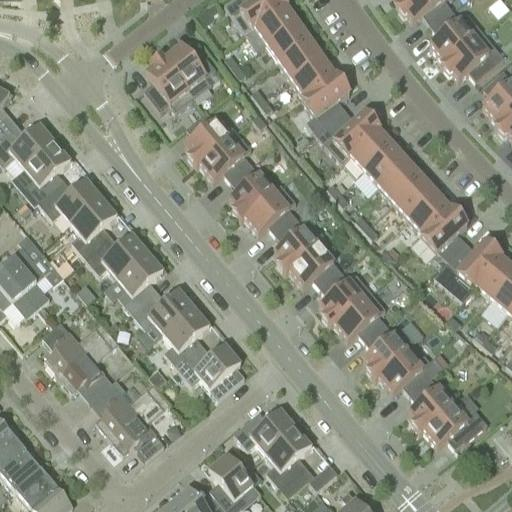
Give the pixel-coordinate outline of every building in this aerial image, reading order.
[(246,0),(242,0),(222,14),(230,24),(243,42),(285,12),(276,0),(263,0),(253,8),(246,0)] [(389,0),(397,11),(394,13),(394,14),(414,0),(389,0)] [(443,8),(451,2),(449,0),(414,0),(394,14),(402,25),(405,23),(410,30),(421,23),(429,34),(450,18),(443,8)] [(212,12),(205,18),(209,24),(217,18),(212,12)] [(284,14),(286,13),(285,12),(243,42),(243,43),(253,36),(265,53),(297,31),(296,30),(284,14)] [(466,22),(458,28),(450,18),(429,34),(437,45),(428,53),(442,70),(438,72),(439,73),(480,39),(466,22)] [(297,32),(297,31),(265,53),(277,71),(309,49),(297,32)] [(480,39),(439,73),(448,84),(451,81),(456,88),(466,80),(474,90),(495,73),(502,66),(494,57),(480,39)] [(217,60),(223,55),(216,45),(209,50),(217,60)] [(321,65),(320,65),(309,49),(277,71),(289,89),(322,66),(321,65)] [(197,56),(187,64),(180,54),(162,67),(160,64),(159,65),(192,107),(210,93),(204,85),(214,78),(197,56)] [(231,77),(237,73),(229,63),(223,68),(231,77)] [(174,120),(192,107),(159,65),(149,73),(151,76),(144,82),(151,91),(142,99),(158,120),(168,113),(174,120)] [(322,67),(322,66),(289,89),(301,106),(300,107),(335,83),(334,82),(333,83),(322,67)] [(238,87),(245,83),(237,73),(231,77),(238,87)] [(490,107),(481,115),(495,131),(492,134),(493,135),(511,117),(511,86),(510,89),(502,79),(481,98),(490,107)] [(335,83),(300,107),(313,125),(305,130),(314,144),(344,119),(336,110),(348,101),(335,83)] [(0,149),(12,140),(3,129),(0,126),(0,116),(7,104),(8,102),(0,96),(0,149)] [(257,112),(264,107),(256,97),(250,102),(257,112)] [(265,122),(271,117),(264,107),(257,112),(265,122)] [(511,117),(493,135),(502,145),(505,142),(511,149),(511,147),(511,117)] [(352,129),(344,119),(314,144),(339,171),(378,136),(363,120),(352,129)] [(192,147),(183,155),(189,162),(186,164),(194,175),(235,140),(221,124),(214,130),(205,120),(184,137),(192,147)] [(259,137),(265,132),(257,122),(251,127),(259,137)] [(47,140),(40,132),(38,134),(20,149),(12,140),(0,149),(0,175),(1,177),(13,168),(22,178),(53,152),(50,148),(52,146),(50,144),(47,140)] [(377,138),(378,137),(378,136),(339,171),(340,172),(348,164),(362,179),(391,153),(377,138)] [(242,164),(249,158),(235,140),(194,175),(195,175),(198,173),(212,189),(221,181),(229,191),(250,173),(242,164)] [(59,154),(56,156),(53,152),(22,178),(31,189),(23,196),(37,213),(58,195),(50,185),(69,170),(68,170),(71,168),(64,161),(64,160),(61,156),(60,156),(59,154)] [(405,168),(405,169),(391,153),(362,179),(377,196),(406,169),(405,168)] [(406,170),(407,170),(406,169),(377,196),(391,212),(420,185),(406,170)] [(279,193),(272,199),(250,173),(229,191),(237,200),(228,208),(233,215),(230,218),(239,228),(280,194),(279,193)] [(434,200),(420,185),(391,212),(406,227),(435,201),(434,200)] [(93,195),(86,187),(84,189),(66,204),(58,195),(37,213),(51,229),(59,222),(68,233),(99,207),(96,203),(98,201),(97,199),(93,195)] [(287,217),(294,211),(280,194),(239,228),(240,229),(243,226),(257,243),(266,235),(274,244),(295,227),(287,217)] [(435,202),(436,202),(435,201),(406,227),(420,243),(419,244),(419,245),(450,216),(448,217),(435,202)] [(105,209),(103,211),(99,207),(68,233),(77,244),(69,251),(83,268),(105,250),(97,241),(115,225),(117,223),(110,216),(111,216),(107,211),(105,209)] [(455,242),(465,233),(450,216),(419,245),(434,261),(436,260),(446,270),(464,251),(455,242)] [(310,230),(303,236),(295,227),(274,244),(282,253),(272,261),(278,268),(275,271),(284,281),(324,247),(310,230)] [(139,250),(133,242),(130,244),(112,259),(105,250),(83,268),(97,284),(106,277),(115,288),(146,262),(143,258),(145,257),(143,254),(139,250)] [(318,254),(325,248),(324,247),(284,281),(284,282),(287,279),(301,296),(311,288),(319,297),(339,280),(318,254)] [(472,296),(499,264),(482,249),(473,260),(464,251),(446,270),(456,280),(455,281),(472,296)] [(41,261),(32,269),(22,256),(0,274),(36,317),(49,306),(35,290),(44,283),(52,293),(61,285),(41,261)] [(151,264),(149,266),(146,262),(115,288),(124,299),(116,306),(130,323),(151,305),(143,296),(161,281),(161,280),(163,278),(157,271),(153,266),(151,264)] [(511,276),(499,266),(500,264),(499,264),(472,296),(473,296),(474,295),(490,309),(511,282),(511,276)] [(24,327),(36,317),(0,274),(0,327),(5,323),(1,319),(11,311),(24,327)] [(355,283),(347,289),(339,280),(319,297),(327,307),(317,315),(323,322),(320,324),(329,334),(369,300),(355,283)] [(511,282),(490,309),(506,323),(511,315),(511,282)] [(186,305),(179,298),(179,297),(177,299),(159,314),(151,305),(130,323),(144,339),(152,332),(161,343),(192,317),(189,314),(191,312),(189,309),(186,305)] [(370,301),(369,300),(329,334),(329,335),(332,333),(346,349),(356,341),(363,351),(384,333),(376,324),(384,318),(370,301)] [(197,319),(195,321),(192,317),(161,343),(171,354),(162,361),(176,378),(197,360),(190,351),(208,336),(207,335),(210,334),(203,326),(200,321),(199,321),(197,319)] [(454,337),(459,332),(450,323),(444,329),(454,337)] [(98,330),(77,349),(59,329),(40,345),(53,360),(43,368),(56,385),(108,341),(98,330)] [(373,388),(414,354),(400,337),(393,343),(384,333),(364,351),(371,360),(362,368),(368,375),(365,377),(373,388)] [(480,353),(486,347),(476,338),(471,344),(480,353)] [(94,371),(117,351),(108,341),(56,385),(70,401),(80,393),(92,407),(114,389),(113,388),(111,390),(94,371)] [(490,361),(495,355),(486,347),(480,353),(490,361)] [(205,369),(197,360),(176,378),(190,394),(199,387),(216,408),(243,385),(235,376),(239,373),(235,369),(237,367),(236,365),(236,364),(232,360),(225,352),(223,354),(205,369)] [(373,388),(374,388),(377,386),(391,403),(400,395),(408,404),(429,386),(441,376),(433,366),(428,370),(414,354),(373,388)] [(418,441),(451,413),(429,386),(408,404),(416,413),(407,421),(412,428),(409,431),(418,441)] [(120,401),(123,399),(114,389),(92,407),(104,421),(94,429),(108,446),(160,402),(150,391),(128,411),(120,401)] [(145,432),(169,413),(160,402),(108,446),(122,463),(132,454),(144,469),(162,453),(145,432)] [(451,413),(418,441),(419,442),(422,439),(436,456),(445,448),(453,457),(461,451),(463,452),(486,433),(473,418),(463,426),(451,413)] [(287,425),(281,417),(279,419),(260,434),(253,425),(232,442),(246,459),(254,452),(263,463),(294,437),(291,433),(293,432),(291,429),(288,425),(287,425)] [(0,448),(14,436),(10,433),(6,429),(1,427),(0,426),(0,448)] [(20,446),(18,441),(14,436),(0,448),(0,479),(29,455),(24,459),(20,455),(22,453),(21,451),(20,446)] [(299,439),(297,441),(294,437),(263,463),(273,474),(264,481),(278,498),(299,480),(291,471),(309,456),(309,455),(311,454),(305,446),(301,441),(299,439)] [(35,467),(30,457),(29,455),(0,479),(0,485),(13,501),(40,478),(39,478),(35,473),(36,472),(35,467)] [(226,463),(207,479),(217,491),(207,499),(213,505),(218,511),(246,511),(258,502),(253,496),(239,479),(226,463)] [(315,499),(336,482),(328,472),(307,490),(315,499)] [(46,482),(44,483),(40,478),(13,501),(22,511),(36,511),(61,492),(57,488),(52,485),(48,482),(46,482)] [(307,490),(299,480),(278,498),(286,507),(307,490)] [(64,496),(61,492),(36,511),(68,511),(66,510),(68,508),(68,506),(66,501),(64,496)] [(213,505),(204,511),(200,511),(187,496),(170,511),(171,511),(218,511),(207,499),(213,505)] [(356,511),(347,500),(339,506),(344,511),(356,511)]
